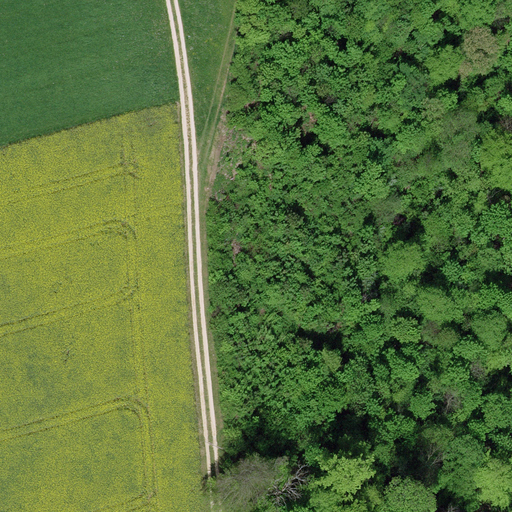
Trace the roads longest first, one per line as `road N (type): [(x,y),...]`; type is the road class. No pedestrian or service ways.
road 1 (track): [(229,511),(168,0)]
road 2 (track): [(244,0),(218,129),(190,185)]
